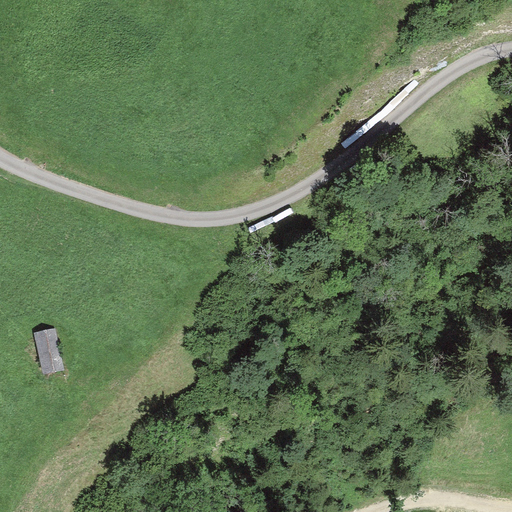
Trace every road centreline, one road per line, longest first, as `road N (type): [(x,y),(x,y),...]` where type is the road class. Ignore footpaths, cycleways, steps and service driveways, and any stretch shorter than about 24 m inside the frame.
road 1 (track): [(0,154),(42,177),(183,220),(232,220),(335,172),(457,75),(511,54)]
road 2 (track): [(372,511),(433,499),(511,509)]
